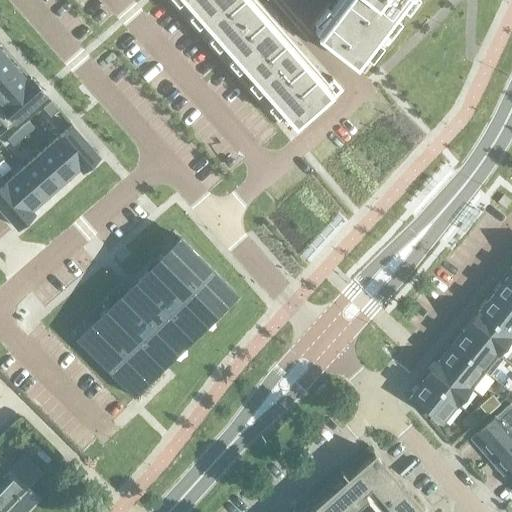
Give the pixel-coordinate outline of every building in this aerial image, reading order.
[(184,0),(295,125),(339,86),(331,76),(327,80),(315,67),(316,67),(257,0),(184,0)] [(345,0),(338,10),(328,2),(313,22),(312,23),(312,24),(311,27),(312,29),(313,31),(314,33),(355,65),(405,0),(345,0)] [(0,76),(14,64),(0,48),(0,76)] [(0,76),(0,105),(31,78),(31,77),(27,80),(14,64),(0,76)] [(0,105),(0,120),(7,129),(46,95),(31,78),(0,105)] [(51,116),(59,109),(51,100),(43,107),(51,116)] [(34,127),(28,120),(18,129),(24,136),(34,127)] [(55,139),(82,170),(99,155),(72,124),(55,139)] [(7,139),(13,145),(24,136),(18,129),(7,139)] [(63,181),(79,168),(81,170),(82,170),(55,139),(39,153),(63,181)] [(22,167),(47,195),(63,181),(39,153),(22,167)] [(6,181),(34,213),(34,212),(32,209),(47,195),(22,167),(6,181)] [(34,213),(6,181),(0,186),(0,208),(17,228),(34,213)] [(134,395),(132,393),(234,290),(181,237),(133,286),(79,340),(76,337),(75,338),(133,397),(134,395)] [(511,281),(506,277),(493,294),(511,309),(511,281)] [(511,333),(511,309),(493,294),(479,311),(510,336),(511,333)] [(479,311),(478,310),(464,327),(465,328),(496,353),(497,353),(511,336),(510,336),(479,311)] [(496,353),(465,328),(451,344),(483,370),(496,353)] [(483,370),(451,344),(438,361),(469,386),(483,370)] [(438,361),(437,361),(423,378),(424,378),(455,403),(456,404),(470,387),(469,386),(438,361)] [(455,403),(424,378),(410,395),(441,421),(455,403)] [(500,403),(492,394),(486,400),(494,409),(500,403)] [(486,400),(479,405),(487,414),(494,409),(486,400)] [(511,405),(509,403),(470,437),(477,445),(482,441),(494,455),(511,439),(511,405)] [(469,414),(463,420),(471,429),(477,423),(469,414)] [(511,439),(494,455),(507,470),(503,474),(509,481),(511,478),(511,439)] [(314,506),(319,511),(351,511),(366,500),(376,511),(425,511),(403,486),(374,453),(346,477),(314,506)] [(27,485),(40,471),(23,455),(6,472),(10,476),(0,486),(0,511),(24,511),(39,497),(27,485)]
